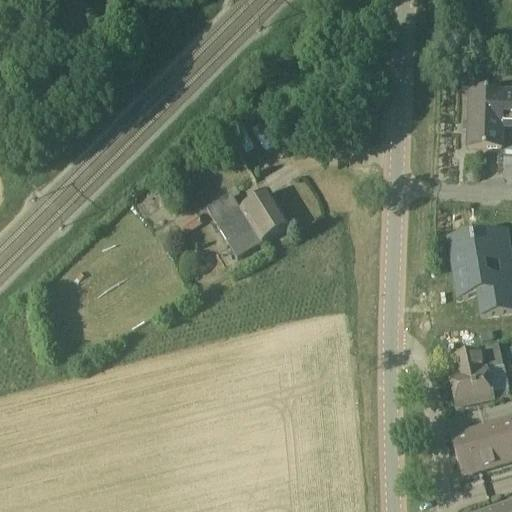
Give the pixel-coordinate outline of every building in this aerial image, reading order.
[(501,151),(502,130),(511,130),(511,94),(503,94),(503,93),(470,93),(468,150),(501,151)] [(223,202),(206,212),(237,261),(288,229),(268,196),(233,217),(223,202)] [(196,218),(179,228),(184,236),(201,225),(196,218)] [(480,321),(511,315),(511,292),(500,294),(493,247),(474,249),(473,241),(453,244),(462,303),(477,301),(480,321)] [(456,413),(476,409),(492,405),(484,374),(501,370),(497,352),(478,356),(449,363),(454,381),(448,383),(456,413)] [(511,420),(449,440),(461,481),(511,465),(511,420)]
